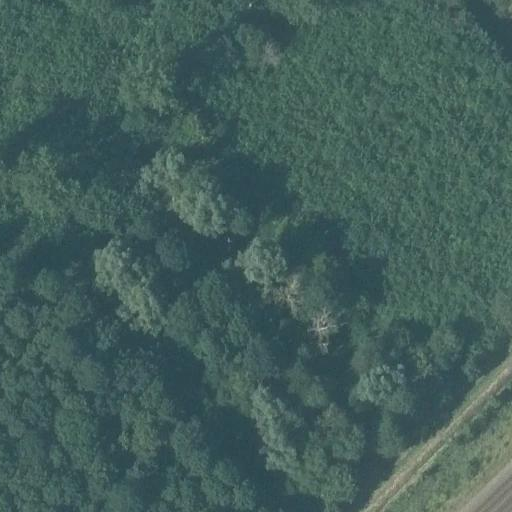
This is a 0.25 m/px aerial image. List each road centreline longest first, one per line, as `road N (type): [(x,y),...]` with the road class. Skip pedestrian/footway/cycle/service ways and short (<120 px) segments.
road 1 (track): [(356,511),(511,357)]
road 2 (track): [(400,511),(511,399)]
